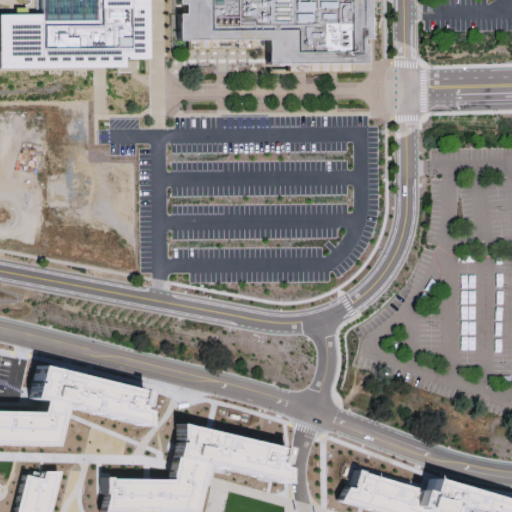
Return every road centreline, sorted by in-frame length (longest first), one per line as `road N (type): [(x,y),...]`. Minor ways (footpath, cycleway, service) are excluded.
road 1 (residential): [(321,318),(257,321),(0,269)]
road 2 (residential): [(0,328),(204,374),(314,409)]
road 3 (residential): [(314,409),(511,472)]
road 4 (residential): [(405,169),(403,228),(388,265),(354,302),(321,318)]
